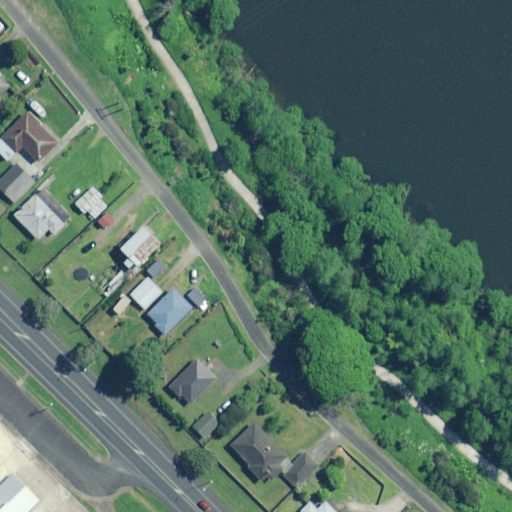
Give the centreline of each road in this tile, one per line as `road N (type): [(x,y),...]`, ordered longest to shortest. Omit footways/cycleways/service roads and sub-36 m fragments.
road 1 (residential): [(436,511),(275,362),(162,193),(5,0)]
road 2 (secondary): [(200,511),(0,313)]
